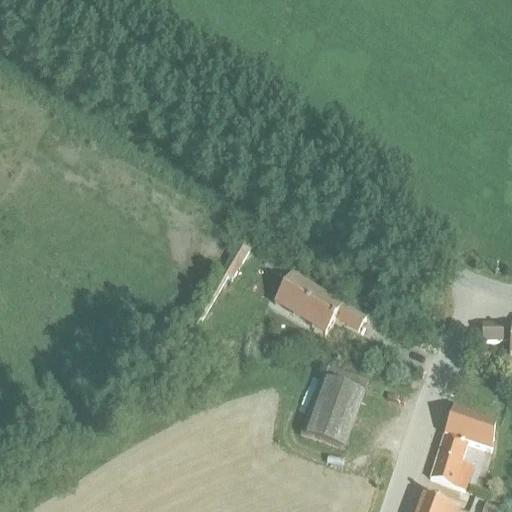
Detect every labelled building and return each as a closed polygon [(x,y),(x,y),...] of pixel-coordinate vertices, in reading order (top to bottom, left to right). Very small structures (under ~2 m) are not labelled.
[(252,251),(240,244),(172,359),(180,363),(228,281),(232,284),(252,251)] [(367,322),(292,276),(274,306),(326,338),(336,322),(359,336),(367,322)] [(260,327),(249,325),(242,360),(253,362),(260,327)] [(511,326),(483,327),(483,345),(510,345),(509,357),(511,356),(511,326)] [(367,395),(322,380),(302,437),(346,452),(367,395)] [(431,481),(467,493),(475,469),(462,465),(468,446),(492,454),(496,424),(454,409),(431,481)] [(459,511),(424,499),(419,511),(459,511)]
